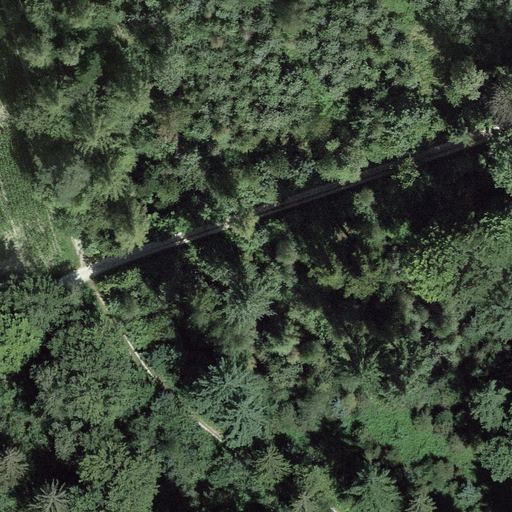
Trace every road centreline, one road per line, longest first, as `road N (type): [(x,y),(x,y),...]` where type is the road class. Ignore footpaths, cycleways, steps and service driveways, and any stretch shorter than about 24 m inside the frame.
road 1 (track): [(328,511),(155,369),(100,278),(12,0)]
road 2 (track): [(511,135),(100,278),(0,334)]
